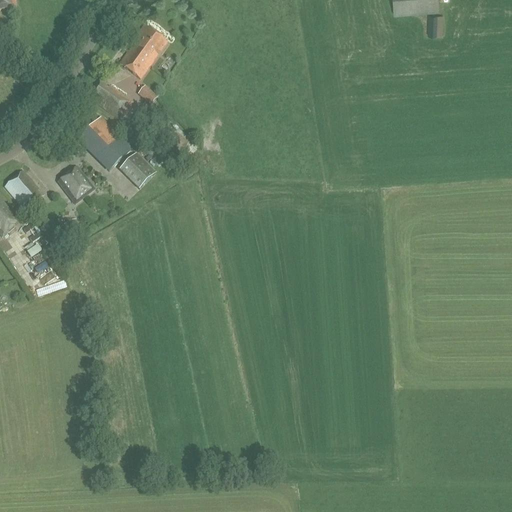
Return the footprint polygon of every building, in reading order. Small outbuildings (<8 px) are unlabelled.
[(0,0),(0,12),(17,9),(15,0),(0,0)] [(393,0),(395,15),(439,11),(437,0),(393,0)] [(442,36),(443,16),(429,15),(428,36),(437,37),(437,36),(442,36)] [(141,81),(168,44),(145,27),(132,45),(134,47),(120,65),(141,81)] [(132,75),(126,82),(135,90),(141,83),(132,75)] [(121,121),(133,105),(110,88),(108,90),(102,86),(104,83),(100,80),(87,98),(92,101),(93,100),(98,104),(121,121)] [(86,123),(105,143),(116,139),(117,143),(111,145),(112,149),(118,155),(132,150),(130,145),(119,133),(118,132),(103,117),(86,123)] [(179,157),(189,145),(164,124),(154,136),(172,151),(179,157)] [(120,171),(140,191),(157,174),(137,154),(120,171)] [(95,191),(78,169),(59,183),(76,206),(95,191)] [(26,213),(44,197),(24,172),(5,188),(26,213)] [(21,223),(0,198),(0,235),(3,239),(21,223)] [(71,243),(83,238),(76,221),(64,227),(71,243)] [(28,249),(33,257),(43,252),(39,244),(28,249)] [(48,268),(44,263),(34,270),(37,275),(48,268)] [(34,286),(39,279),(30,273),(25,279),(34,286)]
